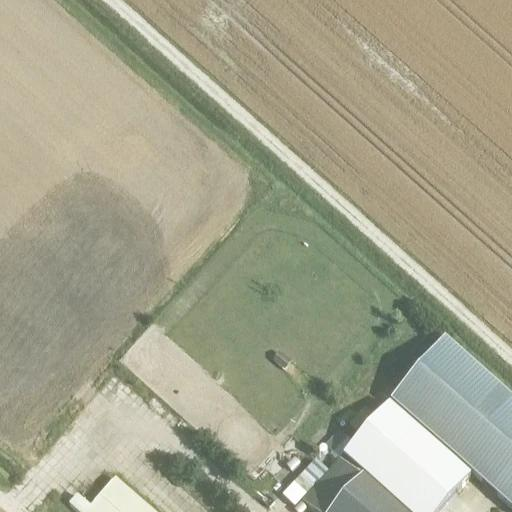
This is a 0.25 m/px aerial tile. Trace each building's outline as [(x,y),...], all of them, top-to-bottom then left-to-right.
[(511,511),(511,401),(445,342),(390,404),(511,511)] [(284,371),(291,363),(278,352),(271,360),(284,371)] [(441,511),(471,479),(389,407),(344,458),(404,511),(441,511)] [(398,511),(340,462),(339,461),(329,472),(320,465),(301,488),(309,495),(302,503),(312,511),(398,511)] [(157,511),(117,477),(91,505),(77,494),(70,505),(77,511),(157,511)]
